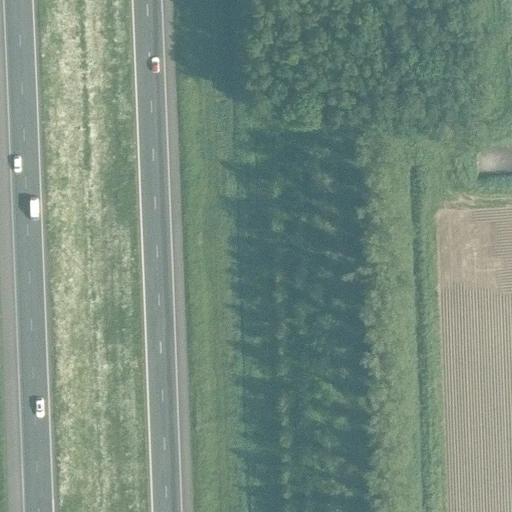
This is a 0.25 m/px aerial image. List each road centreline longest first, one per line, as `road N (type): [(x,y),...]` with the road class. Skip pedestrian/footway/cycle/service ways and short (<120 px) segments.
road 1 (motorway): [(163,511),(144,0)]
road 2 (motorway): [(19,0),(38,511)]
